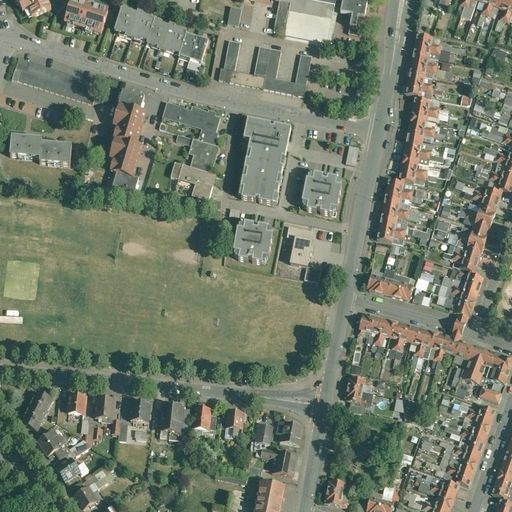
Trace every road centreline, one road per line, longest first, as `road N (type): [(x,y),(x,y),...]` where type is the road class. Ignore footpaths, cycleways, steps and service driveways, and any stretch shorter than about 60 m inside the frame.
road 1 (residential): [(0,34),(209,97),(378,135)]
road 2 (residential): [(0,370),(324,404)]
road 3 (residential): [(378,135),(345,299)]
road 4 (residential): [(402,0),(378,135)]
road 5 (residential): [(345,299),(476,335)]
